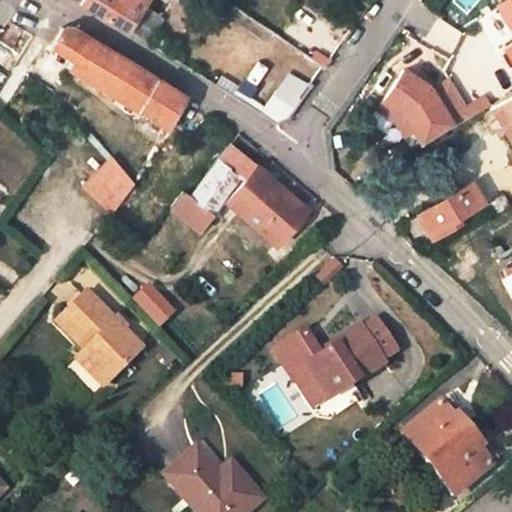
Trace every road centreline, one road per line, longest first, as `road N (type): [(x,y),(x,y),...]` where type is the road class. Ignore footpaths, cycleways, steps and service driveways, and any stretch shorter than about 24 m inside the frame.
road 1 (residential): [(52,0),(300,159)]
road 2 (residential): [(300,159),(511,362)]
road 3 (residential): [(405,0),(300,159)]
